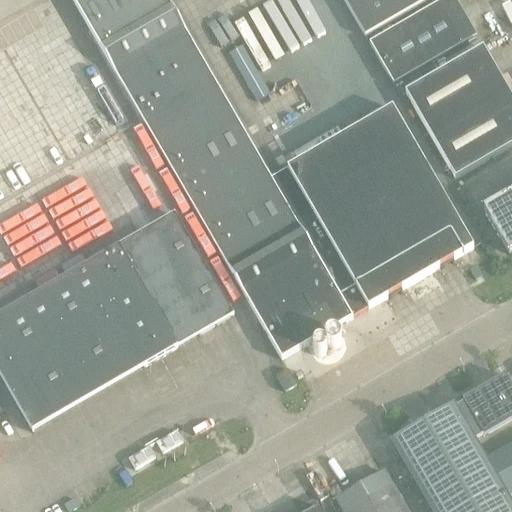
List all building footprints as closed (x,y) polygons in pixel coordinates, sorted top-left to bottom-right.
[(72,0),(282,362),(474,250),(392,110),(272,180),(166,0),(72,0)] [(343,0),(365,38),(430,0),(343,0)] [(454,0),(446,0),(369,45),(394,87),(477,39),(454,0)] [(405,95),(430,138),(508,93),(483,49),(405,95)] [(511,99),(508,93),(430,138),(455,181),(511,148),(511,99)] [(511,253),(511,195),(483,212),(509,256),(511,253)] [(0,377),(33,434),(34,434),(30,428),(141,364),(144,370),(178,351),(175,345),(196,332),(200,338),(201,338),(201,337),(234,318),(175,216),(0,318),(0,377)] [(276,379),(285,394),(297,387),(288,372),(276,379)] [(454,407),(392,443),(432,511),(511,511),(511,506),(508,499),(511,496),(511,445),(486,461),(476,443),(511,421),(511,390),(505,378),(462,403),(464,406),(456,410),(454,407)] [(177,434),(157,446),(163,456),(183,444),(177,434)] [(150,450),(129,462),(135,472),(156,460),(150,450)] [(406,511),(392,487),(349,511),(406,511)]
